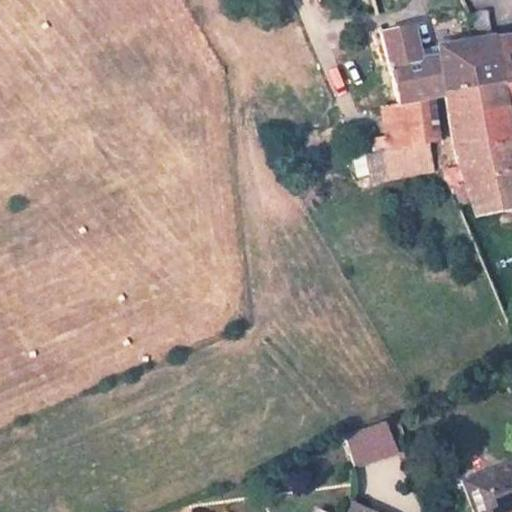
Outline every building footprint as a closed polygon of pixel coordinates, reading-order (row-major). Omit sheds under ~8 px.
[(473,52),(486,50),(476,28),(464,30),(473,52)] [(405,112),(413,152),(443,148),(434,107),(443,106),(431,58),(426,59),(427,65),(416,67),(406,32),(376,36),(399,113),(405,112)] [(511,94),(511,45),(486,52),(497,96),(511,94)] [(443,106),(446,105),(497,96),(486,52),(486,50),(473,52),(431,58),(443,106)] [(511,123),(511,94),(497,96),(446,105),(462,171),(450,175),(462,206),(470,204),(476,227),(511,220),(511,157),(505,126),(511,123)] [(400,452),(387,420),(349,431),(344,433),(358,469),(400,452)] [(511,511),(511,469),(470,486),(481,511),(511,511)] [(382,511),(354,500),(348,511),(382,511)]
